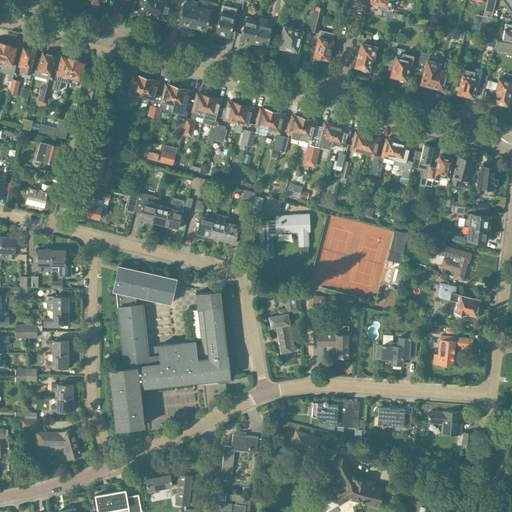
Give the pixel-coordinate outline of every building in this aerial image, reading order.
[(152,14),(155,0),(140,0),(141,2),(135,0),(133,2),(132,7),(134,9),(152,14)] [(155,0),(152,14),(157,15),(158,17),(162,18),(164,17),(165,17),(169,0),(155,0)] [(191,26),(197,6),(189,4),(190,1),(187,0),(184,0),(179,21),(184,22),(185,24),(191,26)] [(205,0),(198,0),(197,6),(191,26),(199,28),(200,26),(205,28),(209,13),(215,14),(218,3),(205,0)] [(276,0),(273,15),(279,16),(283,0),(276,0)] [(371,0),(371,2),(373,4),(372,5),(389,9),(391,1),(397,2),(397,0),(371,0)] [(491,16),(495,0),(487,0),(483,15),(484,15),(491,16)] [(511,1),(507,5),(511,11),(509,12),(508,15),(504,14),(503,18),(511,19),(511,1)] [(397,13),(370,6),(369,13),(396,20),(396,19),(397,13)] [(318,33),(322,18),(320,17),(322,10),(315,8),(310,31),(318,33)] [(220,12),(216,30),(218,31),(219,33),(222,34),(224,32),(229,34),(234,12),(228,11),(228,14),(220,12)] [(253,41),(258,22),(251,20),(252,17),(246,15),(240,37),(245,38),(247,40),(253,41)] [(443,25),(444,17),(438,15),(436,24),(443,25)] [(265,24),(258,22),(253,41),(260,43),(261,42),(267,43),(272,23),(266,21),(265,24)] [(479,32),(481,25),(473,23),(471,31),(479,32)] [(511,24),(505,24),(503,39),(511,39),(511,24)] [(442,31),(450,33),(452,27),(443,25),(442,31)] [(302,31),(283,26),(280,38),(282,38),(281,41),(279,42),(278,46),(279,49),(284,50),(286,48),(297,51),(302,31)] [(322,58),(328,59),(334,35),(320,32),(319,36),(318,36),(313,55),(314,56),(315,57),(316,58),(317,59),(318,59),(319,59),(320,59),(321,59),(322,58)] [(363,37),(361,43),(360,43),(355,65),(356,67),(361,69),(362,70),(365,71),(367,70),(368,70),(371,60),(373,58),(376,47),(369,45),(371,36),(366,35),(366,38),(363,37)] [(390,41),(384,65),(392,67),(390,76),(398,78),(400,80),(403,81),(405,79),(406,80),(412,56),(402,53),(404,49),(395,46),(396,43),(390,41)] [(511,53),(511,44),(496,41),(496,44),(495,50),(511,53)] [(12,67),(13,64),(17,47),(5,44),(0,63),(0,64),(0,65),(0,70),(10,73),(8,79),(12,80),(15,68),(12,67)] [(36,50),(24,47),(19,65),(23,66),(22,70),(34,73),(35,68),(31,67),(36,50)] [(446,76),(447,71),(448,72),(451,59),(441,56),(440,62),(428,59),(429,54),(421,52),(416,73),(423,75),(421,84),(422,84),(423,86),(427,87),(429,86),(435,87),(436,89),(440,90),(442,89),(444,84),(450,85),(452,77),(446,76)] [(54,56),(42,53),(38,69),(37,74),(48,77),(50,73),(54,56)] [(68,82),(73,59),(62,56),(56,79),(54,79),(51,88),(58,90),(61,81),(67,83),(68,82)] [(85,62),(73,59),(68,82),(77,85),(76,90),(81,91),(83,84),(80,83),(85,62)] [(482,99),(487,79),(488,76),(482,74),(482,72),(481,68),(477,67),(474,69),(474,71),(463,69),(457,93),(458,93),(460,95),(464,96),(465,95),(473,97),(476,85),(478,86),(475,97),(482,99)] [(120,89),(123,90),(124,85),(125,81),(122,80),(124,73),(112,70),(107,87),(119,90),(120,89)] [(508,104),(511,87),(511,74),(508,74),(506,80),(498,78),(495,90),(497,92),(494,102),(496,103),(496,104),(500,105),(502,104),(506,105),(508,104)] [(140,96),(145,78),(133,75),(130,87),(124,85),(123,90),(118,108),(127,111),(129,103),(132,103),(134,94),(140,96)] [(158,81),(145,78),(140,96),(139,101),(147,103),(148,98),(152,99),(148,114),(153,116),(158,95),(154,94),(158,81)] [(16,94),(19,81),(13,79),(9,93),(16,94)] [(45,107),(51,85),(44,83),(38,106),(45,107)] [(173,105),(178,87),(166,84),(163,96),(158,95),(153,116),(159,117),(161,108),(172,111),(173,105)] [(190,90),(178,87),(173,105),(185,108),(190,90)] [(203,118),(208,96),(197,93),(192,111),(197,112),(196,116),(203,118)] [(220,100),(208,96),(203,118),(201,122),(209,124),(211,118),(215,119),(220,100)] [(236,122),(240,105),(228,102),(224,119),(236,122)] [(252,108),(240,105),(236,122),(247,125),(252,108)] [(268,129),(272,112),(261,109),(256,125),(268,129)] [(284,115),(272,112),(268,129),(279,132),(284,115)] [(298,140),(304,118),(292,115),(288,133),(292,134),(291,138),(298,140)] [(68,127),(69,122),(69,121),(59,118),(57,124),(68,127)] [(315,121),(304,118),(298,140),(308,142),(304,158),(310,160),(316,138),(311,136),(315,121)] [(196,121),(186,119),(182,135),(191,138),(196,121)] [(212,121),(207,142),(212,144),(215,135),(217,125),(218,122),(212,121)] [(331,143),(336,125),(324,122),(320,139),(316,138),(310,160),(316,161),(321,140),(331,143)] [(226,128),(217,125),(215,135),(223,137),(226,128)] [(348,129),(336,125),(331,143),(343,146),(348,129)] [(65,138),(66,132),(56,129),(54,135),(65,138)] [(246,147),(250,131),(244,130),(240,145),(246,147)] [(256,133),(250,131),(246,147),(251,148),(256,133)] [(363,151),(367,135),(355,132),(351,148),(363,151)] [(111,137),(97,133),(95,139),(109,143),(111,137)] [(278,152),(282,136),(276,135),(272,150),(278,152)] [(379,138),(367,135),(363,151),(374,154),(371,167),(375,168),(378,155),(374,154),(379,138)] [(288,138),(282,136),(278,152),(284,153),(288,138)] [(394,158),(398,141),(386,138),(382,155),(378,154),(378,155),(375,168),(380,169),(384,156),(394,158)] [(109,143),(95,139),(94,145),(107,149),(109,143)] [(40,140),(35,158),(43,160),(55,163),(59,146),(48,143),(40,140)] [(398,141),(394,158),(392,164),(399,166),(398,169),(410,172),(412,162),(406,160),(410,144),(398,141)] [(172,165),(177,148),(164,144),(159,161),(172,165)] [(422,152),(416,150),(412,166),(423,169),(419,185),(424,186),(425,184),(429,167),(434,147),(424,144),(422,152)] [(347,173),(350,161),(344,160),(346,153),(338,152),(334,170),(347,173)] [(105,155),(97,153),(92,173),(97,174),(95,182),(106,185),(110,169),(107,168),(109,159),(113,160),(121,162),(123,157),(106,153),(105,155)] [(436,169),(429,167),(425,184),(431,186),(431,185),(435,186),(438,184),(439,179),(448,181),(453,158),(452,158),(453,156),(451,155),(447,154),(445,155),(445,156),(444,156),(444,157),(439,156),(436,169)] [(456,165),(452,181),(467,185),(468,180),(472,181),(476,170),(472,169),(474,161),(458,156),(455,165),(456,165)] [(487,163),(482,163),(481,170),(479,170),(477,186),(476,185),(475,191),(483,191),(483,187),(495,188),(496,176),(494,175),(495,166),(487,165),(487,163)] [(378,182),(381,173),(374,171),(372,181),(378,182)] [(197,189),(200,178),(194,176),(193,180),(191,180),(189,187),(197,189)] [(206,179),(200,178),(197,189),(205,191),(207,184),(205,183),(206,179)] [(41,189),(30,186),(26,202),(43,206),(47,191),(48,191),(49,185),(42,183),(41,189)] [(110,194),(98,191),(97,196),(103,198),(108,199),(110,194)] [(103,198),(97,196),(87,193),(82,213),(90,215),(90,217),(96,219),(96,217),(98,218),(101,206),(103,198)] [(151,221),(156,203),(157,197),(145,193),(145,196),(138,194),(133,210),(141,212),(139,218),(151,221)] [(496,204),(504,206),(506,197),(497,195),(496,204)] [(464,208),(466,204),(454,202),(455,197),(447,196),(447,205),(464,208)] [(192,199),(187,197),(186,201),(184,201),(182,208),(190,210),(192,200),(192,199)] [(255,197),(251,210),(259,212),(263,199),(255,197)] [(202,205),(203,201),(197,200),(197,201),(194,211),(202,213),(204,206),(202,205)] [(478,202),(477,209),(487,211),(488,204),(478,202)] [(164,224),(169,207),(156,203),(151,221),(152,219),(164,223),(164,224)] [(181,210),(169,207),(164,224),(176,227),(181,210)] [(249,212),(242,211),(241,214),(240,214),(238,222),(246,224),(249,212)] [(225,221),(226,217),(213,213),(212,218),(208,235),(208,233),(220,237),(220,238),(221,238),(225,221)] [(489,216),(468,213),(467,218),(465,218),(464,226),(469,226),(488,229),(489,222),(488,221),(489,216)] [(208,235),(212,218),(200,215),(196,232),(208,235)] [(267,224),(259,225),(260,256),(268,256),(268,253),(270,253),(269,234),(276,234),(276,232),(298,231),(299,245),(307,245),(306,230),(309,230),(308,216),(293,216),(293,215),(275,216),(275,219),(267,220),(267,224)] [(237,225),(225,221),(221,238),(233,241),(237,225)] [(488,229),(469,226),(468,234),(466,233),(465,239),(486,241),(486,237),(487,237),(489,236),(490,231),(488,229)] [(407,234),(396,231),(390,250),(402,253),(407,234)] [(15,235),(1,235),(0,251),(8,251),(8,257),(14,257),(15,235)] [(445,255),(445,257),(444,257),(441,265),(439,264),(435,278),(445,281),(447,274),(445,274),(447,267),(456,270),(454,276),(462,278),(467,260),(469,261),(472,252),(445,245),(446,241),(437,239),(436,243),(434,242),(431,251),(445,255)] [(38,247),(37,269),(43,269),(51,269),(51,264),(51,248),(38,247)] [(51,264),(51,269),(58,269),(58,274),(70,274),(70,263),(64,263),(64,248),(51,248),(51,264)] [(220,290),(196,293),(202,344),(195,345),(195,341),(159,344),(159,346),(147,347),(142,298),(143,297),(170,303),(176,278),(119,265),(113,290),(115,290),(124,366),(109,369),(116,428),(144,425),(139,386),(219,378),(219,381),(229,380),(229,377),(230,376),(228,354),(227,354),(220,290)] [(472,296),(455,292),(457,285),(440,281),(440,283),(437,293),(438,295),(440,297),(457,301),(454,313),(455,317),(458,320),(462,319),(464,316),(465,314),(465,313),(467,313),(467,312),(476,314),(479,300),(471,298),(472,296)] [(284,292),(287,308),(279,309),(279,314),(270,316),(271,326),(277,325),(281,352),(291,350),(291,348),(293,348),(288,313),(300,311),(300,291),(284,292)] [(47,301),(52,301),(52,309),(68,309),(69,295),(47,295),(47,301)] [(317,307),(319,296),(311,295),(309,306),(317,307)] [(68,322),(68,309),(52,309),(52,316),(44,316),(44,324),(56,324),(56,322),(68,322)] [(0,315),(0,324),(8,325),(8,316),(5,316),(5,315),(0,315)] [(348,356),(348,334),(349,334),(349,325),(336,325),(336,331),(332,331),(332,333),(316,333),(316,345),(325,345),(325,344),(337,344),(337,356),(348,356)] [(431,325),(430,332),(440,333),(441,326),(431,325)] [(473,339),(440,335),(437,363),(452,365),(454,347),(471,349),(473,339)] [(416,338),(410,338),(410,337),(408,336),(408,338),(398,337),(398,342),(392,341),(392,345),(385,344),(385,343),(382,343),(382,344),(376,344),(375,357),(381,357),(381,358),(384,358),(384,356),(392,356),(391,363),(402,363),(402,357),(403,357),(403,356),(415,357),(416,338)] [(68,339),(46,339),(46,344),(52,344),(52,352),(68,352),(68,339)] [(68,366),(68,352),(52,352),(52,360),(46,360),(46,365),(68,366)] [(72,383),(51,382),(51,388),(57,388),(56,396),(72,396),(72,383)] [(72,410),(72,396),(56,396),(56,404),(50,404),(50,409),(72,410)] [(337,408),(338,404),(328,403),(328,402),(327,401),(327,400),(325,400),(324,400),(323,401),(323,402),(323,403),(317,402),(312,402),(311,416),(318,418),(319,419),(320,420),(321,420),(323,421),(325,421),(326,420),(336,423),(335,426),(357,427),(359,409),(337,408)] [(404,412),(405,408),(378,406),(378,407),(376,407),(374,408),(374,409),(373,411),(373,412),(374,413),(374,414),(375,415),(377,415),(377,423),(395,425),(410,428),(411,412),(404,412)] [(443,412),(429,411),(429,421),(443,422),(442,432),(461,434),(461,425),(459,425),(460,412),(443,411),(443,412)] [(40,419),(22,419),(22,426),(39,427),(40,419)] [(3,428),(0,427),(0,447),(9,447),(6,430),(3,431),(3,428)] [(60,434),(38,432),(37,443),(64,444),(68,457),(79,453),(78,450),(80,450),(79,447),(78,447),(72,428),(60,432),(60,434)] [(239,434),(232,433),(230,446),(224,445),(221,471),(231,472),(234,449),(256,452),(258,437),(246,435),(246,432),(239,432),(239,434)] [(320,439),(296,432),(291,448),(316,455),(320,439)] [(464,432),(463,448),(471,449),(472,433),(464,432)] [(353,473),(342,455),(328,463),(333,471),(337,468),(345,480),(342,487),(334,492),(339,502),(349,496),(367,501),(368,502),(374,503),(376,503),(378,504),(383,486),(370,483),(371,479),(355,475),(354,472),(353,473)] [(159,476),(145,478),(147,490),(172,486),(172,484),(177,483),(175,503),(188,505),(192,474),(179,473),(179,474),(171,476),(170,474),(164,475),(164,473),(159,474),(159,476)] [(123,490),(95,495),(98,511),(104,511),(122,507),(128,506),(129,511),(136,511),(141,511),(138,494),(128,496),(127,497),(126,494),(125,489),(123,490)] [(248,511),(249,511),(248,511),(250,496),(227,493),(226,502),(217,501),(216,511),(248,511)]
